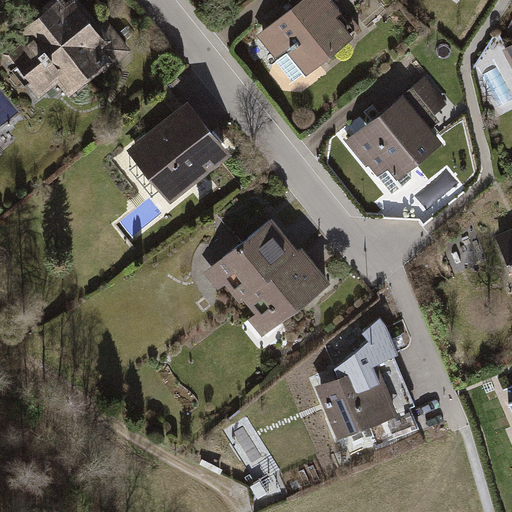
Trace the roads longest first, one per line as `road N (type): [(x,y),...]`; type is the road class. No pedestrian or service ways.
road 1 (residential): [(156,0),(352,238),(388,262)]
road 2 (track): [(0,349),(130,439),(235,493),(240,511)]
